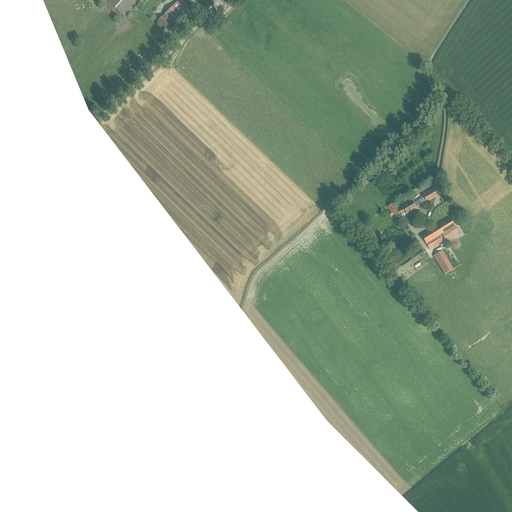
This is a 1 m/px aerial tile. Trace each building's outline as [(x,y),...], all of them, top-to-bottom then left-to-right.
[(106,0),(124,16),(138,0),(106,0)] [(194,12),(181,0),(178,0),(158,21),(170,33),(175,27),(177,29),(194,12)] [(420,195),(416,189),(411,192),(415,198),(420,195)] [(424,204),(427,203),(437,197),(433,189),(422,195),(424,197),(421,199),(424,204)] [(403,208),(399,210),(392,203),(388,207),(398,218),(402,214),(402,213),(405,211),(406,215),(417,209),(412,200),(402,206),(403,208)] [(426,244),(440,235),(442,234),(455,226),(450,218),(421,236),(426,244)] [(459,232),(455,226),(442,234),(446,240),(459,232)] [(440,235),(426,244),(430,249),(443,241),(440,235)] [(443,251),(433,256),(444,275),(453,269),(443,251)]
